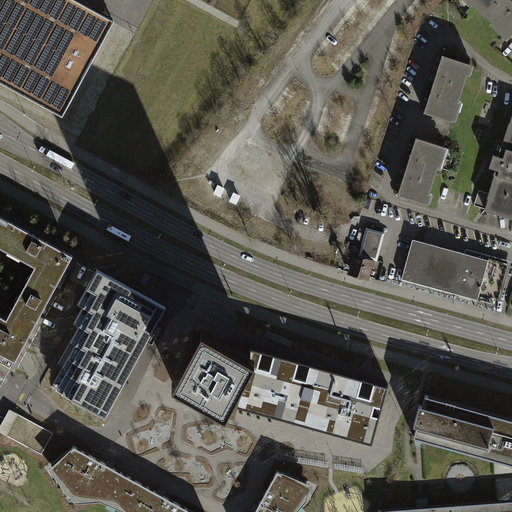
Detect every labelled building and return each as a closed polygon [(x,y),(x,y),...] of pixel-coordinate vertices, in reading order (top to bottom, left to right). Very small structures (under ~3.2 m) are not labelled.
[(0,0),(0,77),(63,111),(114,13),(88,0),(0,0)] [(511,30),(511,6),(504,0),(465,0),(506,37),(511,30)] [(471,71),(440,61),(423,115),(454,125),(471,71)] [(511,115),(509,115),(481,210),(511,219),(511,115)] [(446,152),(415,142),(398,196),(429,206),(446,152)] [(0,352),(17,361),(74,257),(0,217),(0,352)] [(384,235),(366,229),(358,254),(355,253),(349,271),(368,277),(373,261),(376,261),(384,235)] [(462,255),(411,241),(400,280),(491,305),(493,299),(499,301),(510,262),(464,249),(462,255)] [(71,397),(89,407),(150,297),(98,269),(87,288),(97,293),(88,309),(93,311),(85,327),(90,330),(81,345),(86,348),(78,362),(83,365),(76,377),(81,380),(71,397)] [(165,306),(150,297),(89,407),(105,416),(165,306)] [(196,332),(192,330),(172,380),(177,382),(176,389),(202,395),(226,407),(228,403),(281,418),(337,434),(372,443),(388,384),(254,350),(200,323),(196,332)] [(511,464),(511,418),(426,395),(414,437),(511,464)] [(44,452),(52,432),(8,414),(0,432),(25,442),(29,431),(34,433),(31,439),(34,440),(31,447),(44,452)] [(74,445),(49,468),(76,501),(101,500),(124,509),(124,511),(194,511),(184,506),(108,464),(74,445)] [(292,511),(309,489),(280,472),(259,509),(258,511),(292,511)] [(511,511),(511,502),(379,511),(378,511),(511,511)]
